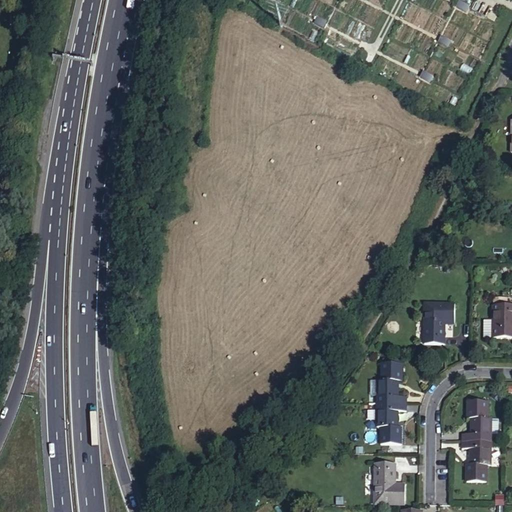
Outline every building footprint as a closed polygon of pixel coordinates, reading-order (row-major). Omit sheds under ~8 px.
[(422,341),(443,342),(444,321),(453,321),(453,301),(423,301),(422,341)] [(511,305),(493,305),(492,320),(482,320),(482,338),(511,338),(511,305)] [(373,381),(373,395),(373,405),(401,405),(401,398),(393,398),(394,383),(396,383),(396,364),(378,365),(377,381),(373,381)] [(373,395),(373,381),(364,381),(364,395),(373,395)] [(461,434),(460,440),(489,441),(489,419),(485,419),(486,401),(466,401),(466,419),(469,419),(469,434),(461,434)] [(401,405),(373,405),(372,428),(377,428),(376,445),(395,446),(396,428),(392,428),(393,412),(401,412),(401,405)] [(460,440),(460,448),(470,448),(469,462),(465,462),(465,480),(484,480),(485,464),(488,464),(489,441),(460,440)] [(373,500),(402,501),(402,479),(393,479),(393,459),(373,459),(373,500)]
